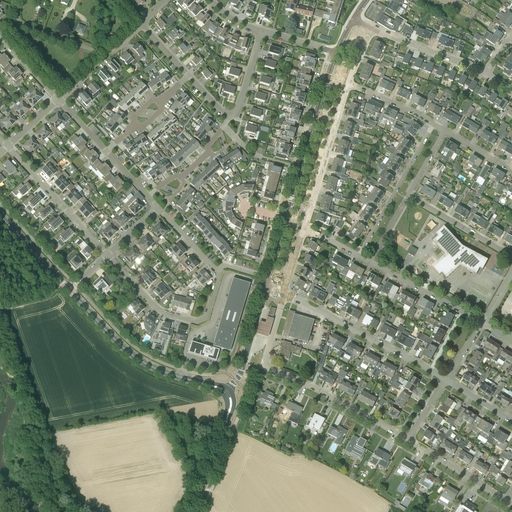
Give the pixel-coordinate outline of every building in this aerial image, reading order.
[(179,0),(176,3),(180,7),(183,4),(187,9),(192,4),(195,2),(192,0),(179,0)] [(237,10),(241,4),(240,3),(239,0),(231,0),(232,1),(231,4),(233,5),(232,7),(237,10)] [(250,16),(254,7),(251,5),(251,4),(251,3),(251,2),(246,0),(242,10),(246,11),(245,14),(250,16)] [(288,0),(286,10),(312,16),(313,11),(296,7),(297,0),(288,0)] [(342,10),(344,4),(335,1),(332,0),(328,0),(328,2),(334,4),(333,7),(333,8),(342,10)] [(402,7),(404,4),(403,4),(404,3),(399,1),(400,1),(397,0),(391,0),(392,3),(401,8),(402,7)] [(401,8),(392,3),(388,9),(393,12),(399,17),(400,17),(404,10),(401,8)] [(196,8),(192,4),(187,9),(195,17),(194,18),(200,13),(202,10),(198,6),(196,8)] [(270,17),(271,11),(267,10),(268,8),(264,7),(264,6),(260,5),(258,14),(261,15),(261,16),(264,17),(263,20),(267,21),(268,17),(270,17)] [(339,17),(342,10),(333,8),(333,7),(326,5),(326,8),(332,10),(331,14),(339,17)] [(414,29),(406,24),(407,21),(400,17),(399,17),(393,12),(388,9),(387,8),(386,9),(382,15),(377,23),(389,31),(393,32),(401,35),(403,36),(405,32),(411,35),(414,29)] [(472,20),(478,10),(476,9),(470,19),(472,20)] [(337,24),(339,17),(331,14),(324,12),(324,15),(330,17),(328,22),(334,24),(335,23),(337,24)] [(508,13),(506,12),(504,14),(500,12),(499,14),(511,23),(510,22),(511,19),(511,14),(509,13),(508,13)] [(204,16),(200,13),(194,18),(204,26),(203,27),(208,21),(210,18),(206,14),(204,16)] [(511,23),(499,14),(497,17),(500,19),(499,21),(495,18),(493,21),(499,26),(501,24),(508,29),(511,23)] [(163,23),(159,19),(155,23),(157,25),(155,26),(158,29),(159,28),(160,30),(164,27),(166,30),(170,25),(166,21),(163,23)] [(212,24),(208,21),(203,27),(201,30),(207,33),(209,31),(213,34),(212,35),(217,28),(219,26),(214,22),(212,24)] [(83,37),(85,27),(77,25),(74,34),(83,37)] [(422,39),(425,31),(418,29),(419,27),(416,26),(414,31),(417,32),(415,36),(418,37),(422,39)] [(499,41),(502,37),(501,37),(503,34),(500,32),(501,30),(496,26),(490,34),(499,41)] [(222,44),(227,35),(229,32),(223,29),(222,31),(217,28),(212,35),(217,38),(215,41),(221,45),(222,44)] [(177,32),(175,29),(172,32),(173,32),(166,38),(170,42),(171,40),(175,44),(185,35),(183,32),(182,33),(179,30),(177,32)] [(431,33),(425,31),(422,39),(426,40),(426,39),(429,40),(430,37),(433,38),(435,33),(432,32),(431,33)] [(238,40),(239,36),(233,34),(232,37),(227,35),(222,44),(228,46),(230,43),(235,46),(238,40)] [(445,47),(447,39),(442,37),(443,36),(438,34),(436,39),(439,40),(438,44),(441,45),(445,47)] [(497,43),(499,41),(490,34),(486,40),(484,39),(483,41),(485,42),(484,42),(490,46),(492,44),(495,46),(497,43)] [(471,36),(469,39),(481,47),(483,44),(471,36)] [(247,50),(250,40),(244,38),(243,41),(238,40),(235,46),(234,46),(234,49),(234,50),(240,52),(241,48),(247,50)] [(454,42),(447,39),(445,47),(448,48),(451,49),(453,46),(455,47),(457,41),(454,40),(454,42)] [(196,48),(201,43),(198,40),(193,45),(191,43),(186,48),(182,44),(178,48),(180,50),(179,51),(181,54),(182,53),(184,55),(187,52),(189,55),(196,48)] [(381,53),(384,46),(376,42),(373,50),(381,53)] [(144,52),(137,45),(134,47),(132,49),(130,52),(139,62),(144,57),(142,54),(144,52)] [(275,48),(270,47),(268,53),(273,55),(272,58),(278,60),(280,61),(284,49),(275,47),(275,48)] [(484,47),(483,48),(481,47),(478,51),(485,57),(487,58),(491,52),(484,47)] [(378,60),(381,53),(373,50),(370,56),(378,60)] [(395,59),(397,51),(394,50),(392,54),(389,53),(387,56),(395,59)] [(485,57),(478,51),(474,57),(470,55),(468,58),(472,60),(474,60),(475,60),(476,59),(481,63),(485,57)] [(139,62),(130,52),(127,54),(126,52),(120,58),(127,66),(131,64),(134,67),(139,62)] [(313,60),(315,56),(305,53),(304,57),(303,57),(302,62),(305,63),(315,66),(316,61),(313,60)] [(406,57),(399,54),(398,57),(404,59),(402,63),(408,65),(410,58),(411,56),(407,55),(406,54),(406,55),(406,57)] [(4,72),(11,66),(8,63),(10,61),(7,57),(0,63),(0,65),(2,67),(1,69),(4,72)] [(198,59),(196,57),(189,63),(193,67),(194,65),(198,69),(204,63),(200,58),(198,59)] [(277,64),(278,60),(272,58),(272,59),(271,62),(266,60),(264,67),(274,70),(276,63),(277,64)] [(421,63),(422,60),(418,59),(418,58),(417,59),(417,61),(410,58),(408,65),(414,67),(419,69),(421,63)] [(120,68),(113,61),(111,63),(110,63),(107,65),(110,67),(107,70),(114,77),(113,77),(116,80),(119,77),(116,73),(118,71),(117,70),(120,68)] [(511,64),(506,61),(504,65),(505,65),(503,68),(506,69),(505,72),(509,75),(511,72),(509,71),(511,67),(511,64)] [(237,65),(237,64),(231,62),(229,68),(230,69),(227,78),(231,79),(232,79),(233,77),(238,78),(240,72),(235,70),(237,64),(237,65)] [(433,67),(434,64),(430,63),(429,62),(429,63),(428,65),(421,63),(419,69),(421,70),(421,69),(425,70),(425,72),(430,74),(433,67)] [(313,71),(315,66),(305,63),(303,68),(301,67),(300,71),(309,74),(310,70),(313,71)] [(370,74),(373,67),(365,64),(362,71),(370,74)] [(14,69),(11,66),(4,72),(7,76),(9,75),(11,78),(19,71),(16,67),(14,69)] [(439,69),(436,68),(435,70),(434,72),(437,73),(436,76),(441,78),(443,73),(444,71),(445,68),(441,67),(440,66),(440,67),(439,69)] [(207,71),(206,69),(201,73),(203,75),(202,76),(204,79),(205,78),(207,80),(209,78),(211,80),(215,77),(216,74),(212,70),(211,72),(209,70),(207,71)] [(114,77),(107,70),(104,72),(102,70),(99,72),(100,73),(97,76),(104,83),(107,80),(108,81),(110,79),(111,80),(113,77),(114,77)] [(310,83),(311,78),(308,77),(309,74),(300,71),(299,70),(296,79),(300,80),(310,83)] [(16,86),(23,79),(20,76),(22,74),(19,71),(11,78),(14,81),(13,82),(16,86)] [(367,81),(370,74),(362,71),(360,78),(367,81)] [(455,75),(456,73),(452,71),(451,71),(450,73),(444,71),(443,73),(450,75),(448,80),(452,82),(454,77),(455,75)] [(166,83),(160,75),(158,72),(154,76),(156,78),(161,86),(166,83)] [(167,75),(165,72),(160,75),(166,83),(174,77),(170,73),(167,75)] [(385,90),(390,80),(383,77),(385,73),(382,72),(380,77),(383,79),(383,81),(382,80),(379,87),(385,90)] [(273,84),(275,77),(267,75),(266,78),(261,77),(259,83),(269,86),(270,83),(273,84)] [(467,78),(463,76),(463,75),(462,75),(462,76),(461,77),(455,75),(454,77),(460,80),(458,84),(462,86),(463,84),(466,80),(467,78)] [(153,80),(151,77),(149,78),(151,82),(157,89),(161,86),(156,78),(153,80)] [(398,86),(400,81),(401,80),(398,78),(396,83),(390,80),(385,90),(391,93),(394,86),(394,85),(395,84),(398,86)] [(308,88),(310,83),(300,80),(298,85),(296,84),(295,88),(304,91),(305,87),(308,88)] [(471,83),(466,80),(463,84),(469,87),(468,89),(472,92),(473,89),(476,85),(477,83),(473,81),(473,80),(472,81),(471,83)] [(144,94),(148,90),(141,82),(139,84),(140,85),(138,87),(144,94)] [(152,92),(157,89),(151,82),(147,85),(152,92)] [(231,85),(231,84),(223,82),(221,88),(224,89),(222,97),(227,98),(228,94),(233,96),(235,89),(230,87),(231,85)] [(95,99),(100,94),(99,91),(100,90),(93,83),(88,88),(91,90),(90,92),(89,93),(94,99),(95,99)] [(482,89),(476,85),(473,89),(479,93),(478,95),(482,98),(485,93),(486,91),(487,89),(484,87),(483,87),(482,89)] [(37,102),(41,98),(37,94),(40,92),(35,87),(31,91),(33,93),(31,95),(37,102)] [(144,94),(138,87),(135,89),(134,88),(132,90),(140,98),(144,94)] [(304,100),(306,95),(303,94),(304,91),(295,88),(294,92),(296,93),(294,97),(304,100)] [(403,97),(405,91),(400,88),(397,95),(403,97)] [(136,101),(140,98),(132,90),(131,91),(132,92),(130,94),(136,101)] [(268,100),(270,94),(262,91),(262,92),(261,94),(256,93),(254,100),(264,103),(265,99),(268,100)] [(408,100),(411,93),(405,91),(403,97),(408,99),(407,100),(408,100)] [(492,95),(486,91),(485,93),(491,97),(488,101),(492,104),(493,102),(496,98),(497,96),(494,94),(494,93),(493,93),(492,95)] [(86,95),(84,93),(82,94),(79,95),(79,97),(78,98),(80,99),(80,102),(82,102),(86,107),(94,99),(89,93),(87,95),(86,95)] [(136,101),(130,94),(127,96),(126,95),(125,97),(132,105),(136,101)] [(187,104),(190,100),(183,94),(179,98),(187,104)] [(432,113),(438,103),(433,101),(436,95),(433,94),(430,101),(431,102),(427,111),(427,110),(432,113)] [(37,102),(31,95),(28,98),(26,96),(23,99),(27,104),(29,102),(33,106),(37,102)] [(418,105),(421,98),(416,96),(412,102),(413,102),(418,105)] [(128,109),(132,105),(125,97),(123,98),(124,100),(122,102),(128,109)] [(303,105),(304,100),(294,97),(293,102),(291,102),(290,105),(299,108),(300,105),(303,105)] [(183,108),(187,104),(179,98),(176,102),(183,108)] [(423,108),(426,101),(421,98),(418,105),(423,107),(423,108)] [(448,104),(451,99),(449,98),(448,100),(447,99),(444,103),(442,103),(441,105),(438,103),(432,113),(437,116),(442,108),(445,109),(448,104)] [(502,101),(496,98),(493,102),(499,106),(498,108),(502,110),(507,102),(504,100),(503,99),(503,100),(502,101)] [(24,114),(28,110),(25,106),(27,104),(23,99),(19,103),(20,105),(18,107),(24,114)] [(360,106),(361,102),(357,101),(356,105),(351,104),(350,110),(358,113),(360,106)] [(371,115),(376,104),(370,101),(366,109),(366,110),(365,112),(371,114),(371,115)] [(128,109),(122,102),(119,104),(118,103),(116,104),(124,113),(128,109)] [(180,112),(183,108),(176,102),(173,106),(180,112)] [(375,113),(378,114),(381,116),(381,115),(383,110),(381,114),(379,113),(382,106),(376,104),(371,115),(373,116),(375,113)] [(299,118),(301,112),(298,112),(299,108),(290,105),(289,109),(291,110),(289,115),(299,118)] [(466,115),(471,107),(468,105),(462,114),(465,116),(466,115)] [(176,117),(180,112),(173,106),(169,111),(176,117)] [(24,114),(18,107),(15,109),(14,108),(10,111),(14,116),(16,114),(20,118),(24,114)] [(264,116),(266,110),(257,107),(257,108),(256,111),(252,109),(250,116),(259,119),(260,115),(264,116)] [(471,107),(466,115),(469,117),(474,109),(471,107)] [(387,108),(383,116),(381,115),(381,116),(377,123),(377,124),(379,125),(381,121),(382,118),(388,121),(387,121),(388,121),(392,112),(387,109),(387,108)] [(455,112),(449,108),(447,111),(443,117),(450,121),(456,111),(455,112)] [(356,119),(358,113),(350,110),(348,116),(356,119)] [(11,126),(16,122),(12,118),(14,116),(10,111),(6,115),(8,117),(5,119),(11,126)] [(122,121),(126,117),(119,111),(115,115),(122,121)] [(456,125),(460,118),(462,114),(456,111),(450,121),(456,125)] [(397,114),(392,112),(388,121),(393,124),(389,131),(388,130),(387,132),(389,133),(391,134),(392,131),(394,128),(395,125),(397,121),(395,120),(398,113),(397,113),(397,114)] [(210,129),(214,124),(214,121),(208,114),(202,122),(210,129)] [(61,120),(57,115),(53,119),(59,126),(62,124),(63,126),(67,122),(63,117),(61,120)] [(119,125),(122,121),(115,115),(111,119),(119,125)] [(176,125),(178,123),(171,115),(167,119),(173,126),(175,124),(176,125)] [(298,123),(299,118),(289,115),(288,119),(286,119),(285,123),(294,125),(295,122),(298,123)] [(119,125),(111,119),(109,117),(106,122),(108,123),(115,129),(119,125)] [(470,117),(469,117),(468,119),(467,119),(467,120),(466,120),(462,126),(469,130),(475,121),(474,121),(474,122),(470,120),(471,119),(470,118),(470,117)] [(11,126),(5,119),(3,121),(1,119),(0,120),(0,126),(1,127),(3,125),(7,130),(11,126)] [(54,134),(58,130),(57,128),(59,126),(53,119),(48,123),(52,127),(50,129),(54,134)] [(170,130),(172,129),(171,128),(173,126),(167,119),(163,122),(170,130)] [(415,123),(413,121),(408,125),(410,126),(417,132),(421,128),(416,123),(415,123)] [(475,134),(479,127),(481,124),(475,121),(469,130),(475,134)] [(168,132),(170,130),(163,122),(159,126),(165,133),(167,131),(168,132)] [(207,133),(210,129),(202,122),(198,126),(200,128),(207,133)] [(294,135),(296,130),(293,129),(294,125),(285,123),(282,122),(281,126),(286,127),(284,132),(294,135)] [(344,128),(355,132),(357,126),(356,125),(355,125),(346,122),(344,128)] [(112,134),(115,129),(108,123),(104,128),(112,134)] [(259,133),(261,126),(252,123),(252,124),(252,127),(247,126),(245,132),(249,134),(248,138),(255,139),(257,132),(259,133)] [(496,133),(494,136),(491,134),(487,141),(493,145),(497,138),(500,140),(505,131),(508,125),(504,123),(501,129),(498,135),(496,133)] [(410,126),(408,125),(405,129),(408,132),(413,137),(417,132),(410,126)] [(162,138),(164,136),(163,135),(165,133),(159,126),(155,130),(162,138)] [(48,131),(44,127),(40,131),(46,138),(49,136),(50,137),(54,134),(50,129),(48,131)] [(203,137),(207,133),(200,128),(197,132),(203,137)] [(359,140),(353,138),(355,132),(344,128),(342,135),(342,134),(342,135),(350,137),(349,140),(352,141),(358,143),(361,144),(362,141),(359,140)] [(488,132),(489,130),(486,128),(485,130),(484,130),(480,137),(487,141),(491,134),(493,130),(491,134),(488,132)] [(160,139),(162,138),(155,130),(151,133),(157,140),(159,138),(160,139)] [(41,146),(45,142),(44,140),(46,138),(40,131),(36,135),(40,139),(37,141),(41,146)] [(293,140),(294,135),(284,132),(281,131),(279,136),(281,136),(280,140),(289,143),(290,139),(293,140)] [(500,140),(502,141),(503,141),(504,138),(505,139),(508,133),(505,131),(500,140)] [(200,142),(203,137),(197,132),(193,137),(200,142)] [(154,145),(156,143),(155,142),(157,140),(151,133),(147,137),(153,144),(154,145)] [(78,139),(75,135),(68,142),(72,146),(73,144),(76,147),(83,140),(80,137),(78,139)] [(145,138),(142,135),(138,138),(143,146),(147,151),(149,149),(145,144),(148,143),(150,146),(153,144),(147,137),(145,138)] [(412,144),(405,139),(402,135),(397,142),(399,144),(408,150),(412,144)] [(139,149),(143,146),(138,138),(133,141),(139,149)] [(196,150),(200,146),(192,138),(191,140),(189,143),(196,150)] [(35,143),(31,139),(27,143),(33,150),(36,147),(38,149),(41,146),(37,141),(35,143)] [(508,139),(506,143),(503,141),(502,141),(499,148),(505,152),(511,142),(511,141),(508,139)] [(80,155),(87,149),(84,146),(86,144),(83,140),(76,147),(78,150),(77,151),(80,155)] [(288,146),(289,143),(280,140),(279,144),(277,143),(275,148),(279,149),(289,152),(291,147),(288,146)] [(134,152),(139,149),(133,141),(129,144),(134,152)] [(351,144),(340,141),(339,147),(350,150),(352,144),(357,146),(358,143),(352,141),(351,144)] [(448,153),(453,145),(448,142),(448,141),(444,148),(443,151),(448,154),(448,153)] [(29,157),(33,154),(31,152),(33,150),(27,143),(23,147),(27,151),(25,153),(29,157)] [(196,150),(189,143),(187,145),(186,144),(184,146),(192,154),(196,150)] [(129,160),(132,158),(130,155),(134,152),(129,144),(124,148),(126,150),(123,153),(129,160)] [(408,150),(399,144),(396,149),(391,145),(389,148),(394,152),(396,150),(397,150),(397,151),(404,156),(404,155),(408,150)] [(458,147),(453,145),(448,153),(453,156),(454,154),(458,156),(460,151),(457,149),(458,147)] [(188,158),(192,154),(184,146),(183,147),(184,148),(181,151),(188,158)] [(392,154),(394,152),(389,148),(386,146),(385,149),(392,154)] [(342,158),(346,159),(347,156),(348,157),(348,156),(350,150),(339,147),(337,153),(343,155),(342,158)] [(90,152),(87,149),(80,155),(84,159),(85,158),(88,161),(95,153),(92,150),(90,152)] [(248,156),(241,149),(238,151),(237,150),(232,153),(237,160),(240,158),(243,163),(247,161),(245,158),(248,156)] [(288,157),(289,152),(279,149),(278,154),(276,153),(275,157),(284,160),(285,156),(288,157)] [(188,158),(181,151),(179,153),(178,151),(176,153),(184,161),(188,158)] [(93,168),(99,162),(97,159),(99,157),(95,153),(88,161),(90,163),(89,165),(93,168)] [(180,165),(184,161),(176,153),(175,155),(176,156),(173,158),(180,165)] [(232,163),(237,160),(232,153),(228,156),(232,163)] [(233,165),(232,163),(228,156),(223,159),(228,166),(229,168),(233,165)] [(402,161),(403,161),(396,156),(392,162),(399,166),(402,161)] [(477,159),(472,156),(468,162),(474,165),(477,159)] [(46,175),(55,167),(57,166),(50,158),(44,164),(46,166),(42,171),(46,175)] [(180,165),(173,158),(171,160),(170,159),(168,160),(176,169),(180,165)] [(223,169),(228,166),(223,159),(218,162),(223,169)] [(342,168),(344,162),(335,159),(333,165),(342,168)] [(482,162),(477,159),(474,165),(472,168),(476,171),(474,175),(474,176),(472,179),(475,180),(479,173),(481,169),(479,168),(483,162),(482,161),(482,162)] [(391,162),(389,160),(386,165),(381,162),(379,165),(385,168),(386,166),(395,172),(399,166),(392,162),(391,162)] [(7,178),(16,170),(8,161),(3,165),(6,169),(2,172),(7,178)] [(166,171),(171,168),(166,161),(161,165),(166,171)] [(102,165),(99,162),(93,168),(96,172),(97,171),(100,174),(108,167),(104,163),(102,165)] [(220,172),(221,170),(215,163),(214,162),(210,165),(216,172),(218,170),(220,172)] [(272,167),(270,172),(279,175),(281,169),(277,168),(278,165),(271,163),(270,166),(272,167)] [(441,172),(444,167),(443,167),(444,166),(438,163),(437,163),(434,169),(441,172)] [(162,174),(166,171),(161,165),(157,168),(162,174)] [(213,177),(215,176),(214,175),(216,172),(210,165),(206,169),(213,177)] [(340,174),(342,168),(333,165),(331,171),(331,172),(340,174)] [(485,181),(489,173),(488,173),(490,168),(486,165),(479,177),(485,181)] [(56,177),(61,173),(55,167),(46,175),(50,179),(54,175),(56,177)] [(105,182),(112,175),(109,172),(111,170),(108,167),(100,174),(103,177),(101,178),(105,182)] [(157,178),(162,174),(157,168),(152,171),(157,178)] [(157,178),(152,171),(151,169),(147,172),(146,171),(142,174),(148,181),(151,179),(153,181),(157,178)] [(212,179),(213,177),(206,169),(202,173),(208,180),(211,178),(212,179)] [(431,174),(434,176),(437,178),(438,176),(441,178),(443,174),(441,172),(434,169),(431,174)] [(495,181),(500,172),(495,169),(492,174),(490,177),(495,180),(494,181),(495,181)] [(278,180),(279,175),(270,172),(267,171),(265,176),(269,177),(278,180)] [(379,176),(382,178),(389,183),(393,178),(386,172),(386,173),(383,171),(379,176)] [(505,175),(500,172),(495,181),(498,184),(500,181),(501,182),(501,181),(505,175)] [(58,188),(67,180),(61,173),(56,177),(59,180),(54,184),(58,188)] [(205,185),(207,183),(206,182),(208,180),(202,173),(198,176),(205,185)] [(115,178),(112,175),(105,182),(108,185),(110,184),(112,187),(120,180),(117,176),(115,178)] [(204,186),(205,185),(198,176),(194,180),(200,187),(203,185),(204,186)] [(346,182),(347,179),(341,177),(340,180),(338,180),(329,177),(329,178),(328,184),(338,187),(339,187),(340,181),(346,182)] [(436,180),(433,178),(431,177),(429,180),(431,181),(430,184),(429,184),(427,188),(425,186),(421,192),(427,196),(432,187),(436,180)] [(385,189),(385,188),(389,183),(382,178),(378,184),(385,189)] [(69,190),(73,186),(67,180),(58,188),(62,192),(66,188),(69,190)] [(117,195),(124,189),(121,186),(123,183),(120,180),(112,187),(115,190),(114,191),(117,195)] [(197,192),(199,190),(198,189),(200,187),(194,180),(190,184),(194,188),(197,192)] [(475,190),(479,184),(475,181),(471,188),(475,190)] [(70,201),(79,193),(75,189),(78,186),(76,183),(73,186),(69,190),(71,193),(66,197),(70,201)] [(254,186),(254,184),(254,183),(248,183),(248,185),(242,185),(244,195),(248,194),(248,192),(251,192),(252,192),(250,196),(251,196),(252,193),(254,186)] [(23,186),(21,184),(12,192),(16,197),(18,194),(22,198),(32,188),(28,184),(25,187),(24,186),(23,186)] [(336,193),(338,187),(328,184),(326,190),(325,190),(331,192),(330,195),(341,198),(342,195),(336,193)] [(244,195),(242,185),(236,188),(235,186),(230,190),(236,196),(239,194),(240,196),(244,195)] [(481,195),(486,187),(482,185),(477,193),(481,195)] [(377,189),(374,187),(374,188),(370,193),(380,200),(384,194),(377,189)] [(432,199),(436,193),(436,192),(435,191),(436,189),(432,187),(427,196),(432,199)] [(197,192),(194,188),(191,190),(190,189),(186,193),(193,198),(195,200),(199,194),(197,192)] [(236,196),(230,190),(223,201),(224,201),(234,204),(235,200),(234,200),(236,196)] [(81,204),(85,199),(84,197),(80,192),(79,193),(70,201),(74,206),(79,201),(81,204)] [(272,201),(272,199),(273,196),(264,193),(262,192),(260,197),(261,198),(260,201),(267,203),(268,200),(272,201)] [(138,193),(129,201),(139,212),(143,208),(139,203),(144,199),(138,193)] [(189,202),(193,198),(186,193),(183,197),(189,202)] [(380,200),(370,193),(366,198),(362,195),(361,198),(367,202),(370,205),(372,202),(376,205),(380,200)] [(456,203),(461,195),(458,193),(454,200),(448,197),(447,200),(443,205),(449,208),(449,209),(453,203),(453,202),(456,203)] [(34,198),(31,195),(22,204),(26,208),(29,206),(32,209),(42,200),(38,195),(35,198),(34,197),(34,198)] [(341,198),(330,195),(329,197),(324,196),(322,202),(333,205),(334,202),(332,202),(333,198),(340,201),(341,198)] [(443,205),(447,200),(441,196),(438,202),(443,205)] [(186,207),(189,202),(183,197),(179,201),(186,207)] [(82,215),(89,208),(92,206),(85,199),(81,204),(83,206),(78,210),(82,215)] [(139,212),(129,201),(122,207),(128,213),(130,211),(135,216),(139,212)] [(183,217),(186,213),(184,212),(187,208),(186,207),(179,201),(176,206),(178,208),(176,210),(183,217)] [(233,208),(234,204),(224,201),(224,207),(222,207),(222,208),(217,210),(218,214),(222,213),(222,214),(223,214),(231,212),(231,208),(233,208)] [(332,209),(333,205),(322,202),(320,208),(323,209),(322,212),(330,215),(331,212),(332,212),(333,209),(332,209)] [(374,211),(369,207),(367,206),(365,205),(361,210),(363,211),(370,217),(374,211)] [(44,209),(42,206),(33,215),(37,219),(39,217),(43,221),(53,211),(49,207),(46,210),(45,209),(44,209)] [(460,215),(463,209),(458,206),(454,212),(460,215)] [(128,213),(122,207),(116,213),(117,215),(126,224),(130,220),(126,215),(128,213),(129,214),(128,213)] [(466,219),(469,213),(469,212),(468,211),(469,209),(465,207),(463,209),(460,215),(465,218),(466,219)] [(92,211),(89,208),(82,215),(86,219),(91,215),(93,217),(98,213),(94,209),(92,211)] [(482,216),(476,213),(478,210),(475,208),(472,213),(475,215),(475,216),(471,222),(477,225),(481,219),(482,216)] [(366,222),(370,217),(363,211),(359,217),(358,215),(353,212),(351,214),(359,220),(361,218),(366,222),(367,222),(366,222)] [(233,216),(231,212),(232,212),(231,212),(223,214),(226,220),(227,219),(230,224),(237,217),(234,214),(233,216)] [(327,217),(318,214),(318,215),(317,221),(316,220),(316,221),(325,223),(326,217),(327,217)] [(126,224),(117,215),(111,221),(115,225),(115,226),(116,226),(115,225),(117,223),(121,228),(126,224)] [(200,218),(198,215),(191,222),(195,225),(203,218),(201,217),(200,218)] [(199,229),(206,223),(204,220),(205,219),(204,217),(203,218),(195,225),(195,226),(196,225),(199,229)] [(242,224),(239,222),(240,220),(237,217),(230,224),(235,227),(234,229),(240,232),(241,230),(243,224),(244,220),(242,223),(242,224)] [(55,220),(52,218),(43,226),(47,231),(50,228),(53,232),(63,223),(59,218),(56,221),(55,220)] [(483,229),(486,222),(481,219),(477,225),(482,228),(483,229)] [(115,225),(111,221),(108,223),(107,222),(103,226),(106,229),(112,236),(117,232),(113,228),(115,226),(115,225)] [(263,233),(264,227),(260,226),(261,223),(254,221),(253,224),(255,224),(253,230),(263,233)] [(358,222),(357,222),(356,221),(356,222),(352,227),(361,233),(365,228),(365,227),(358,222)] [(208,225),(206,223),(199,229),(203,233),(202,233),(203,234),(211,226),(210,224),(208,225)] [(498,226),(494,223),(492,226),(492,225),(492,226),(491,225),(488,231),(493,235),(497,228),(498,226)] [(163,229),(159,225),(155,229),(161,236),(164,234),(165,236),(170,232),(165,227),(163,229)] [(206,237),(213,231),(211,229),(212,228),(211,226),(203,234),(206,237)] [(361,234),(352,227),(347,234),(352,238),(354,235),(358,238),(361,234)] [(432,267),(437,273),(440,271),(447,278),(460,266),(476,274),(481,266),(484,267),(488,260),(469,250),(468,251),(465,250),(459,243),(444,227),(438,232),(441,235),(433,241),(446,255),(432,267)] [(499,238),(503,232),(502,232),(503,231),(497,228),(493,235),(499,238)] [(65,232),(63,229),(54,238),(58,242),(60,240),(64,243),(74,234),(70,229),(67,232),(66,231),(65,232)] [(112,236),(106,229),(103,231),(101,229),(97,233),(102,238),(104,236),(108,240),(112,236)] [(156,244),(161,240),(159,238),(161,236),(155,229),(150,233),(154,237),(152,239),(156,244)] [(261,238),(263,233),(253,230),(250,229),(249,231),(253,232),(252,235),(261,238)] [(210,242),(217,235),(214,233),(216,232),(214,230),(213,231),(206,237),(210,242)] [(219,237),(217,235),(210,242),(213,245),(221,238),(220,236),(219,237)] [(150,241),(146,237),(141,241),(148,248),(150,246),(152,248),(156,244),(152,239),(150,241)] [(218,249),(225,242),(223,240),(224,239),(222,237),(221,238),(213,245),(214,246),(214,245),(218,249)] [(93,253),(79,238),(75,243),(78,247),(81,244),(85,248),(84,249),(85,249),(82,252),(83,254),(83,255),(87,260),(90,256),(89,255),(93,253)] [(258,248),(260,243),(247,239),(246,241),(250,243),(249,245),(258,248)] [(143,256),(148,252),(146,250),(148,248),(141,241),(137,245),(141,250),(139,252),(143,256)] [(227,245),(225,242),(218,249),(221,253),(220,253),(221,254),(229,246),(230,246),(228,244),(227,245)] [(314,243),(311,242),(307,248),(314,252),(318,245),(315,244),(314,243)] [(175,247),(172,245),(174,244),(173,244),(167,249),(170,252),(171,250),(175,254),(182,248),(179,244),(175,247)] [(224,258),(231,251),(229,249),(230,248),(229,246),(221,254),(224,258)] [(184,258),(182,256),(186,252),(182,248),(175,254),(179,259),(177,260),(179,263),(186,257),(184,258)] [(137,254),(133,249),(128,253),(135,260),(137,258),(139,260),(143,256),(139,252),(137,254)] [(75,271),(82,264),(79,260),(81,258),(75,251),(70,256),(73,259),(68,263),(75,271)] [(255,259),(256,253),(247,251),(246,256),(244,255),(243,258),(250,260),(251,257),(255,259)] [(134,264),(133,262),(135,260),(128,253),(124,257),(128,262),(126,263),(125,263),(130,268),(134,264)] [(312,258),(307,255),(304,262),(309,265),(307,267),(313,270),(315,271),(317,267),(316,267),(317,265),(317,264),(318,261),(315,259),(312,257),(312,258)] [(331,258),(328,263),(326,266),(330,268),(332,265),(337,268),(338,265),(341,259),(336,255),(335,255),(333,260),(331,258)] [(195,261),(191,257),(187,261),(185,258),(186,257),(179,263),(186,270),(187,268),(195,261)] [(347,262),(341,259),(338,265),(344,268),(341,274),(343,275),(348,267),(345,266),(348,262),(347,261),(347,262)] [(196,271),(194,269),(198,265),(195,261),(187,268),(191,272),(189,274),(192,276),(193,275),(198,270),(196,271)] [(353,277),(358,268),(353,264),(352,264),(350,269),(348,267),(343,275),(346,277),(347,274),(353,277)] [(154,274),(150,270),(148,267),(142,273),(142,274),(143,272),(145,275),(141,278),(145,282),(154,274)] [(310,272),(302,268),(299,274),(307,278),(309,279),(312,275),(316,277),(318,273),(315,271),(313,270),(312,273),(310,272)] [(364,271),(358,268),(353,277),(357,280),(358,277),(360,278),(359,281),(357,284),(360,285),(361,284),(365,277),(362,275),(365,271),(364,271)] [(199,282),(207,274),(203,270),(197,276),(195,274),(198,270),(193,275),(199,282)] [(160,281),(161,280),(155,273),(154,274),(145,282),(149,287),(153,283),(155,285),(154,286),(154,287),(160,281)] [(372,284),(376,277),(370,274),(370,273),(367,278),(365,277),(361,284),(363,285),(364,283),(365,284),(366,281),(372,284)] [(205,289),(207,287),(205,284),(211,279),(207,274),(199,282),(205,289)] [(113,283),(107,276),(102,280),(100,278),(92,285),(101,294),(108,287),(108,288),(113,283)] [(382,280),(376,277),(372,284),(378,287),(374,295),(376,296),(378,293),(382,286),(380,285),(382,280)] [(230,351),(236,332),(250,284),(233,279),(213,346),(210,345),(210,347),(191,342),(189,348),(190,348),(188,352),(191,353),(207,358),(207,356),(209,357),(210,357),(216,361),(220,348),(230,351)] [(316,299),(321,290),(322,289),(316,286),(318,282),(314,279),(312,284),(310,287),(313,288),(309,296),(316,299)] [(304,292),(306,289),(303,288),(305,284),(299,280),(295,286),(299,288),(298,289),(304,292)] [(164,289),(161,285),(162,283),(160,281),(154,287),(155,286),(157,288),(153,292),(157,296),(164,289)] [(389,293),(393,286),(387,283),(387,282),(384,287),(382,286),(378,293),(379,294),(380,293),(381,293),(382,292),(388,296),(389,293)] [(330,295),(333,289),(335,285),(330,283),(326,292),(321,290),(316,299),(323,303),(327,295),(328,293),(330,295)] [(398,289),(393,286),(389,293),(395,296),(391,302),(394,304),(396,300),(399,295),(397,293),(399,289),(398,289)] [(168,293),(164,289),(157,296),(161,300),(165,296),(167,298),(166,300),(171,295),(172,295),(173,294),(170,291),(168,293)] [(405,304),(410,295),(404,292),(401,296),(399,295),(396,300),(399,302),(399,301),(405,304)] [(180,297),(172,295),(171,295),(171,297),(174,298),(171,306),(177,308),(180,297)] [(407,314),(410,316),(413,309),(416,304),(414,303),(416,298),(410,295),(405,304),(411,307),(407,314)] [(347,298),(343,296),(340,301),(338,300),(335,307),(341,310),(340,311),(341,311),(344,305),(346,306),(350,299),(347,297),(347,298)] [(182,309),(186,299),(180,297),(177,308),(179,308),(178,310),(180,310),(181,309),(182,309)] [(335,307),(338,300),(332,297),(328,304),(328,305),(329,304),(335,307)] [(428,302),(423,299),(423,298),(421,302),(421,301),(420,302),(417,308),(423,311),(423,313),(428,302)] [(194,304),(194,301),(186,299),(182,309),(188,311),(190,303),(194,304)] [(352,316),(357,307),(351,304),(353,300),(350,299),(346,306),(348,307),(345,314),(346,313),(352,316)] [(138,321),(143,315),(141,313),(145,309),(136,300),(135,302),(131,302),(131,305),(130,306),(133,309),(132,310),(134,312),(137,315),(135,317),(138,321)] [(434,305),(429,303),(428,302),(423,313),(428,316),(432,309),(433,308),(434,305),(434,304),(434,305)] [(111,315),(119,307),(117,305),(109,313),(111,315)] [(361,312),(365,313),(368,307),(365,305),(362,310),(357,307),(352,316),(358,319),(357,320),(358,320),(362,313),(361,313),(361,312)] [(374,316),(368,313),(371,309),(370,308),(371,306),(369,305),(368,307),(365,313),(367,315),(367,316),(366,316),(362,323),(363,323),(363,322),(369,325),(374,316)] [(270,307),(267,317),(271,319),(272,319),(275,309),(270,307)] [(311,342),(313,337),(310,336),(315,320),(295,314),(295,313),(290,311),(282,336),(288,338),(288,337),(308,343),(308,341),(311,342)] [(451,314),(448,313),(444,319),(451,322),(454,316),(455,317),(455,316),(452,315),(452,314),(451,314)] [(151,317),(149,315),(146,319),(145,319),(143,322),(143,323),(147,325),(145,327),(146,328),(148,330),(145,334),(150,338),(153,333),(157,327),(153,324),(156,320),(154,318),(153,316),(151,317)] [(391,326),(392,325),(386,322),(389,317),(386,315),(385,317),(382,323),(384,324),(380,332),(386,335),(391,326)] [(375,330),(379,322),(373,319),(374,316),(369,325),(375,329),(375,330)] [(259,336),(267,339),(273,320),(266,318),(265,325),(262,324),(259,323),(256,336),(259,336)] [(444,319),(442,324),(441,324),(444,326),(445,327),(445,326),(449,328),(448,327),(451,322),(444,319)] [(171,337),(173,330),(169,329),(170,324),(164,322),(159,331),(161,332),(161,334),(171,337)] [(399,332),(402,327),(399,325),(397,329),(391,326),(386,335),(393,338),(392,339),(396,332),(397,331),(399,332)] [(185,342),(187,336),(184,335),(186,328),(178,326),(176,336),(180,337),(179,340),(185,342)] [(405,328),(402,327),(399,332),(401,333),(398,341),(401,342),(400,344),(404,346),(407,339),(410,334),(408,333),(406,333),(404,332),(405,328)] [(442,331),(439,329),(436,334),(442,338),(445,333),(446,333),(443,331),(442,330),(442,331)] [(434,337),(433,340),(433,341),(436,342),(435,343),(436,343),(437,343),(440,344),(439,344),(442,338),(436,334),(433,333),(431,336),(434,337)] [(335,346),(339,338),(333,335),(333,334),(329,342),(331,344),(330,346),(332,348),(334,345),(335,346)] [(345,341),(339,338),(335,346),(334,348),(339,351),(337,356),(340,358),(343,352),(340,350),(341,349),(345,341)] [(411,348),(414,342),(407,339),(404,346),(407,348),(408,346),(411,348)] [(490,350),(494,343),(488,339),(482,348),(480,347),(478,349),(487,355),(487,354),(488,354),(488,352),(490,349),(490,350)] [(299,355),(301,349),(291,346),(291,344),(284,342),(279,357),(289,360),(291,352),(299,355)] [(494,343),(490,350),(496,353),(500,347),(494,343)] [(352,355),(357,347),(351,344),(350,344),(346,352),(345,353),(343,352),(340,358),(342,359),(345,354),(351,358),(351,357),(352,355)] [(433,347),(430,345),(427,344),(424,349),(434,354),(436,349),(437,349),(434,347),(433,346),(433,347)] [(357,347),(352,355),(358,358),(362,350),(357,347)] [(431,360),(434,354),(424,349),(421,355),(424,357),(427,358),(427,359),(428,359),(431,361),(431,360)] [(506,360),(510,354),(504,350),(500,356),(501,356),(500,357),(498,355),(494,362),(497,363),(497,362),(499,359),(502,361),(504,363),(506,360)] [(482,356),(477,352),(473,358),(479,362),(481,363),(485,358),(490,361),(491,360),(492,358),(488,356),(487,355),(484,353),(482,356)] [(369,366),(373,357),(368,353),(363,361),(363,362),(362,364),(368,367),(369,366)] [(379,360),(373,357),(369,366),(371,367),(372,366),(375,367),(380,360),(379,359),(379,360)] [(477,364),(479,362),(473,358),(469,364),(475,367),(473,369),(476,371),(477,368),(479,369),(480,366),(477,364)] [(381,370),(380,371),(379,373),(385,376),(391,366),(385,363),(385,362),(381,370)] [(396,369),(391,366),(385,376),(391,379),(388,384),(391,385),(392,384),(394,380),(398,373),(395,372),(397,369),(396,369)] [(475,374),(476,371),(473,369),(468,366),(466,369),(471,372),(469,374),(467,372),(463,379),(469,383),(473,377),(475,374)] [(331,370),(325,367),(321,374),(319,378),(325,382),(330,373),(331,370)] [(479,379),(482,381),(485,375),(483,373),(483,372),(479,369),(477,368),(476,371),(481,375),(479,379)] [(488,377),(492,370),(489,368),(485,375),(482,381),(484,383),(483,383),(479,389),(485,393),(489,387),(491,384),(485,381),(488,377)] [(332,385),(337,377),(330,373),(325,382),(332,385)] [(419,381),(420,381),(412,377),(409,383),(416,387),(419,381)] [(475,386),(479,380),(473,377),(469,383),(475,386)] [(361,388),(364,382),(360,380),(358,384),(356,383),(354,386),(350,384),(345,393),(352,396),(356,389),(358,389),(359,387),(361,388)] [(345,393),(350,384),(343,381),(339,389),(345,393)] [(498,391),(503,383),(500,381),(497,386),(492,383),(491,384),(489,387),(485,393),(491,397),(495,390),(498,391)] [(412,392),(416,387),(409,383),(405,388),(412,393),(412,392)] [(503,383),(498,391),(501,393),(500,394),(499,394),(496,400),(502,404),(507,394),(502,391),(506,384),(503,383)] [(269,393),(266,391),(262,398),(266,400),(264,403),(272,406),(275,398),(273,397),(274,395),(272,394),(269,393)] [(365,403),(370,395),(363,391),(359,400),(365,403)] [(409,397),(402,392),(398,398),(406,403),(409,397)] [(511,400),(511,397),(507,394),(502,404),(507,407),(511,400)] [(372,407),(377,399),(370,395),(365,403),(372,407)] [(402,409),(402,408),(406,403),(398,398),(395,404),(402,409)] [(450,408),(454,402),(447,398),(444,404),(450,408)] [(289,421),(296,405),(289,402),(286,406),(285,406),(281,415),(284,416),(285,415),(290,417),(288,420),(289,421)] [(446,414),(450,408),(444,404),(440,410),(446,414)] [(297,425),(299,421),(298,421),(302,414),(301,413),(303,408),(296,405),(289,421),(297,425)] [(395,410),(392,408),(388,415),(395,420),(399,413),(396,411),(395,410)] [(466,422),(471,413),(466,410),(462,415),(460,414),(459,414),(456,420),(456,421),(460,423),(463,420),(466,422)] [(476,417),(471,413),(466,422),(469,424),(467,427),(469,429),(468,430),(470,432),(472,431),(471,431),(476,423),(473,422),(477,417),(477,416),(476,417)] [(442,426),(440,425),(443,419),(436,415),(433,421),(442,426)] [(318,418),(314,416),(312,419),(308,427),(312,430),(315,424),(319,426),(318,427),(321,429),(325,419),(319,416),(318,418)] [(482,432),(487,423),(482,420),(479,425),(476,423),(471,431),(472,431),(476,434),(479,430),(482,432)] [(439,432),(442,426),(433,421),(429,426),(439,432)] [(492,427),(487,423),(482,432),(485,434),(481,439),(486,442),(492,434),(489,432),(493,427),(492,426),(492,427)] [(342,428),(339,427),(338,426),(336,430),(334,428),(331,427),(327,434),(337,439),(339,437),(342,438),(346,430),(342,428)] [(495,446),(503,434),(498,430),(494,435),(492,434),(486,442),(491,445),(495,440),(498,442),(495,446)] [(437,440),(438,439),(436,437),(427,431),(423,436),(430,440),(429,441),(432,443),(435,439),(437,440)] [(508,437),(503,434),(495,446),(502,450),(500,453),(499,452),(497,455),(499,456),(501,453),(503,451),(507,444),(508,444),(505,442),(509,437),(508,436),(508,437)] [(361,438),(360,438),(359,440),(353,436),(347,448),(346,450),(361,458),(365,451),(365,450),(363,449),(363,448),(366,442),(367,441),(363,439),(361,438)] [(447,451),(453,443),(447,439),(446,440),(446,441),(441,448),(447,451)] [(466,447),(469,441),(466,439),(464,442),(460,449),(463,450),(465,446),(466,447)] [(460,449),(464,442),(460,440),(459,442),(460,443),(458,446),(453,443),(447,451),(453,455),(457,448),(457,447),(460,449)] [(378,464),(385,453),(378,449),(375,453),(374,452),(368,462),(376,467),(378,464)] [(476,458),(480,452),(476,450),(475,452),(476,453),(474,455),(469,452),(463,462),(469,465),(473,458),(473,457),(476,458)] [(467,454),(462,451),(457,458),(463,462),(469,452),(467,454)] [(386,469),(390,462),(389,461),(391,457),(385,453),(378,464),(386,469)] [(410,465),(404,461),(399,469),(410,476),(415,467),(411,464),(410,465)] [(483,464),(478,461),(473,468),(479,472),(485,463),(484,463),(483,464)] [(485,475),(489,468),(485,465),(486,463),(485,463),(479,472),(485,475)] [(509,477),(511,471),(511,470),(506,467),(502,472),(509,477)] [(429,475),(425,473),(419,484),(427,489),(429,486),(431,487),(436,480),(432,478),(433,476),(429,474),(429,475)] [(502,487),(506,481),(500,477),(496,482),(502,487)] [(458,493),(448,486),(441,497),(452,503),(454,504),(456,501),(454,500),(458,492),(458,493)] [(476,509),(470,505),(470,504),(466,502),(460,511),(473,511),(476,508),(476,509)]
